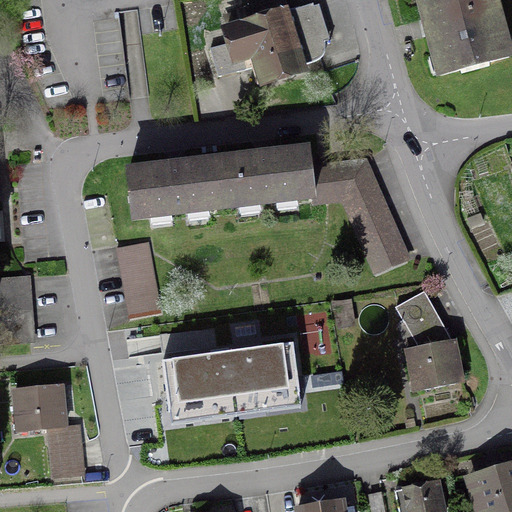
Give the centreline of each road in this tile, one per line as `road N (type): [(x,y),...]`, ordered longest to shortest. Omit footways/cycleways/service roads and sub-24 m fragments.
road 1 (residential): [(126,498),(66,202),(66,167),(77,155),(110,146),(398,107)]
road 2 (residential): [(126,498),(382,462),(511,428)]
road 3 (residential): [(414,151),(442,225),(511,360)]
